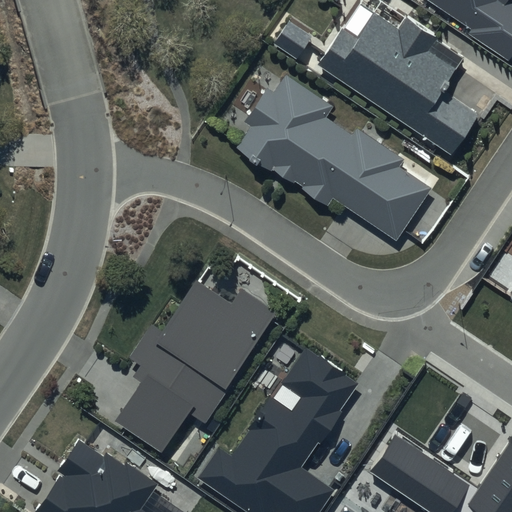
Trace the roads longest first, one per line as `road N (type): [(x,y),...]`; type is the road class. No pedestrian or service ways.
road 1 (residential): [(81,175),(177,176),(356,282),(404,289)]
road 2 (residential): [(0,384),(50,309),(71,249),(81,175)]
road 3 (residential): [(81,175),(78,115),(45,0)]
road 4 (residential): [(404,289),(444,253),(511,152)]
road 5 (residential): [(404,289),(423,327),(511,386)]
